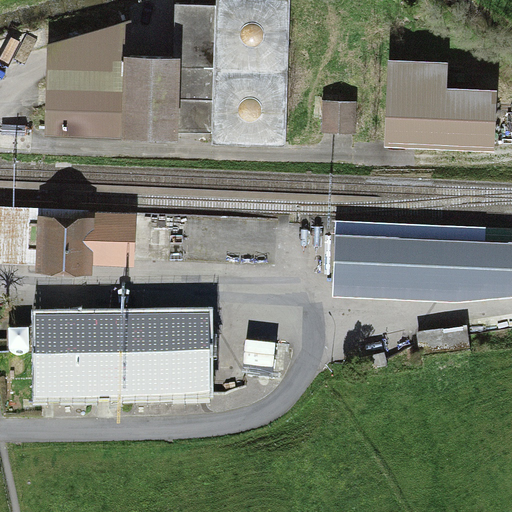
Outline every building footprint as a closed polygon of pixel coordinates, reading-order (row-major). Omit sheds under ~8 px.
[(286,144),(289,0),(215,0),(216,4),(176,3),(174,57),(128,55),(127,90),(50,88),(49,88),(47,128),(212,131),(212,142),(286,144)] [(488,143),(490,91),(443,89),(444,64),(391,61),(388,139),(488,143)] [(324,131),(354,132),(354,102),(324,101),(324,131)] [(43,219),(42,263),(86,265),(86,252),(149,254),(150,225),(130,224),(131,223),(43,219)] [(478,289),(479,284),(504,285),(504,280),(511,280),(511,240),(335,233),(333,283),(478,289)] [(418,333),(423,371),(471,364),(466,326),(418,333)] [(41,396),(206,394),(205,330),(8,331),(8,344),(0,344),(0,379),(41,379),(41,396)] [(387,365),(386,359),(361,365),(363,371),(387,365)]
